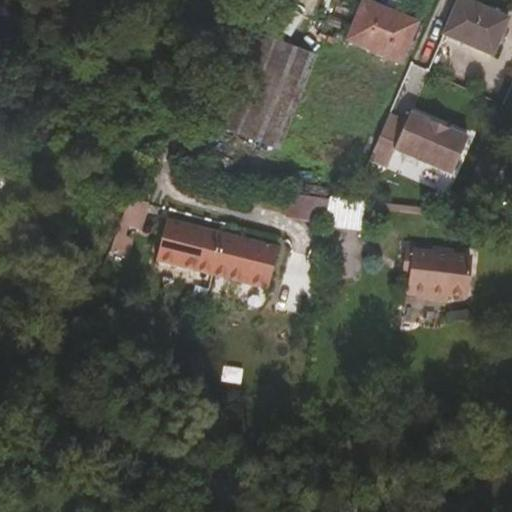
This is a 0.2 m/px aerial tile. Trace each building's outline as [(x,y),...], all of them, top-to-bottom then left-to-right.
[(186,0),(171,45),(184,50),(200,0),(186,0)] [(511,15),(474,0),(463,0),(448,34),(499,54),(511,22),(511,15)] [(363,5),(347,43),(400,67),(417,28),(363,5)] [(253,34),(216,128),(262,147),(302,54),(253,34)] [(412,115),(398,149),(462,178),(478,143),(412,115)] [(307,218),(329,222),(332,199),(311,196),(307,218)] [(329,225),(328,228),(365,232),(367,218),(369,205),(357,204),(332,199),(329,222),(329,225)] [(140,232),(145,208),(131,205),(113,257),(128,261),(133,242),(126,241),(129,230),(140,232)] [(369,205),(367,218),(419,226),(421,213),(369,205)] [(199,277),(216,282),(226,239),(209,235),(199,277)] [(226,239),(216,282),(221,282),(223,276),(236,279),(252,283),(250,289),(271,294),(280,252),(260,247),(259,251),(230,244),(231,240),(226,239)] [(411,270),(409,280),(407,298),(423,300),(423,305),(443,308),(444,301),(463,304),(468,265),(450,262),(450,258),(432,255),(431,259),(405,255),(403,269),(411,270)] [(402,279),(409,280),(411,270),(403,269),(402,279)] [(223,276),(221,282),(235,285),(236,279),(223,276)] [(235,285),(250,289),(252,283),(236,279),(235,285)]
